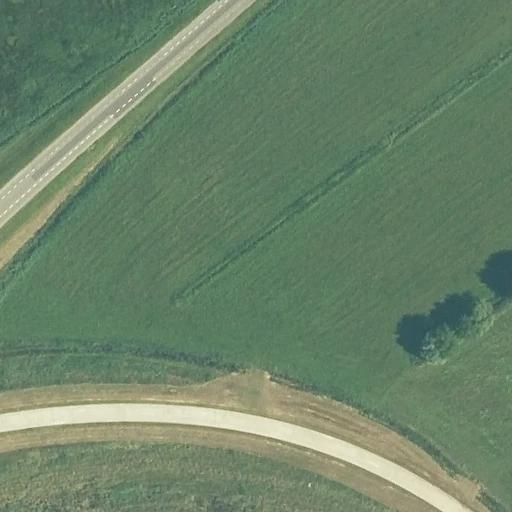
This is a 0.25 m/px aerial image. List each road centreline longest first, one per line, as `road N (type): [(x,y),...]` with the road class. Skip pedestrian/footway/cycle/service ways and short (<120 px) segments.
road 1 (unclassified): [(0,424),(139,413),(260,426),(361,458),(455,511)]
road 2 (tertiary): [(0,209),(236,0)]
